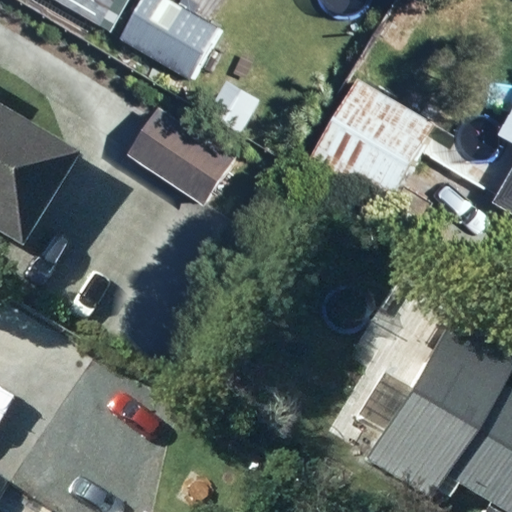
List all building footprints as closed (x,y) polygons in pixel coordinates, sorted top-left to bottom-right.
[(65,0),(117,30),(133,0),(65,0)] [(149,0),(127,38),(197,79),(227,28),(179,0),(149,0)] [(367,77),(317,164),(394,208),(444,122),(367,77)] [(137,155),(212,204),(243,157),(168,107),(137,155)] [(0,235),(16,246),(73,153),(0,108),(0,235)] [(486,502),(479,511),(511,511),(511,393),(496,384),(511,356),(511,352),(506,349),(511,339),(511,334),(477,314),(470,327),(448,313),(445,318),(429,308),(403,351),(420,361),(404,387),(379,372),(354,414),(377,428),(359,458),(426,498),(432,488),(445,496),(454,482),(486,502)] [(285,511),(254,489),(237,511),(285,511)]
